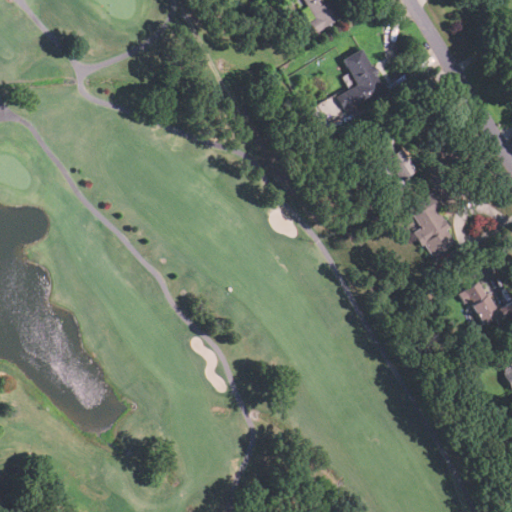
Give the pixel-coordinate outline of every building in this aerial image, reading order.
[(305,20),(310,30),(337,17),(328,0),(301,0),(310,17),(305,20)] [(339,57),(353,85),(334,95),(342,111),(381,91),(359,47),(339,57)] [(411,175),(390,134),(371,144),(392,185),(411,175)] [(426,257),(454,241),(427,194),(405,206),(417,227),(411,231),(426,257)] [(457,292),(478,325),(496,314),(475,280),(457,292)] [(511,359),(511,362),(503,366),(511,388),(511,349),(508,351),(511,359)]
